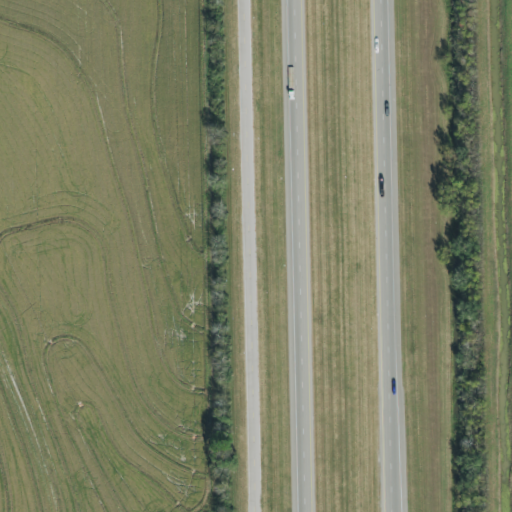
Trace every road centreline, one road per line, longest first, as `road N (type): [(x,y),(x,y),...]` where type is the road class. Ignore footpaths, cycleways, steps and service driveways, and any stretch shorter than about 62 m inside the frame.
road 1 (trunk): [(298,0),(311,511)]
road 2 (trunk): [(398,511),(387,0)]
road 3 (tertiary): [(247,0),(258,511)]
